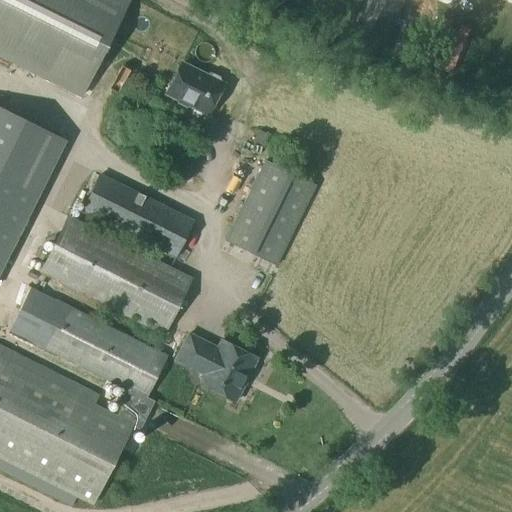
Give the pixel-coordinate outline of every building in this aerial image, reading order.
[(0,0),(0,54),(79,94),(125,0),(0,0)] [(370,0),(360,23),(390,37),(405,0),(370,0)] [(179,63),(164,94),(177,101),(177,100),(185,104),(185,105),(205,115),(220,84),(217,82),(217,78),(207,73),(204,76),(179,63)] [(0,270),(64,141),(0,109),(0,270)] [(196,136),(177,176),(195,184),(213,144),(196,136)] [(265,163),(226,242),(276,267),(315,188),(265,163)] [(99,176),(81,213),(175,260),(194,223),(99,176)] [(67,219),(40,275),(163,337),(191,281),(67,219)] [(0,349),(0,461),(92,507),(132,427),(139,431),(153,404),(145,400),(166,358),(55,303),(33,346),(129,393),(117,418),(95,408),(100,399),(0,349)] [(188,336),(175,363),(203,377),(199,386),(235,404),(256,361),(221,343),(217,350),(188,336)]
